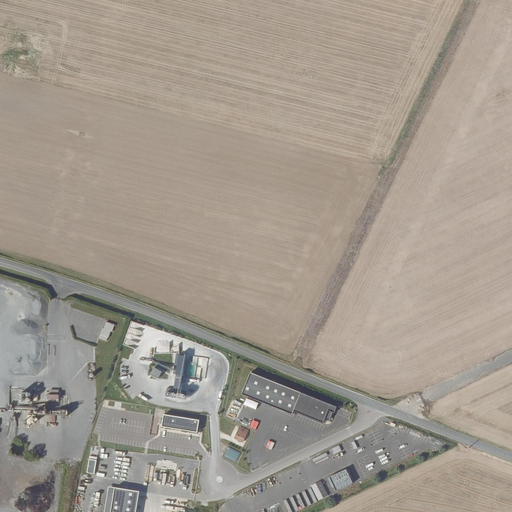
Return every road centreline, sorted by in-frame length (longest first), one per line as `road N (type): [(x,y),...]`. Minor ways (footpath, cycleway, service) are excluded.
road 1 (primary): [(0,261),(374,405)]
road 2 (unclassified): [(374,405),(363,425),(229,484)]
road 3 (primary): [(374,405),(511,456)]
